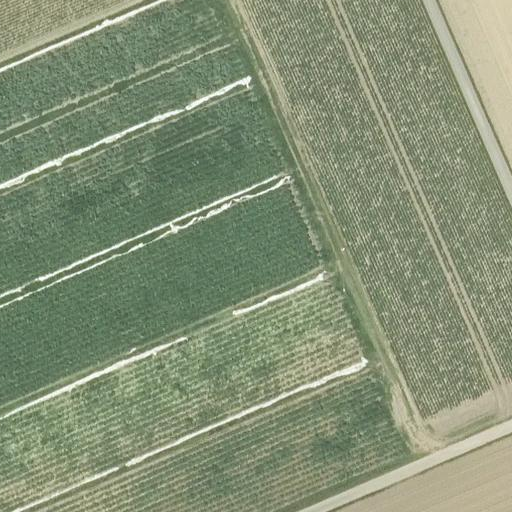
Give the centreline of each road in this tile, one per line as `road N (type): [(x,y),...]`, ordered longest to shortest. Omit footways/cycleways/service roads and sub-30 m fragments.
road 1 (track): [(311,511),(511,425)]
road 2 (track): [(426,0),(511,197)]
